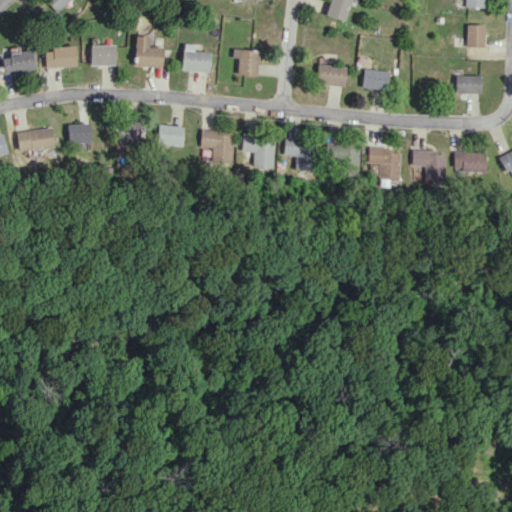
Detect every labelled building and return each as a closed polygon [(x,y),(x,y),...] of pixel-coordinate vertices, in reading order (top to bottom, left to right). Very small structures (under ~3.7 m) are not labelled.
[(66,0),(42,0),(55,12),(66,0)] [(343,21),(350,0),(329,0),(324,15),(343,21)] [(464,46),(482,47),(483,24),(465,24),(464,46)] [(163,46),(148,46),(149,36),(135,35),(134,65),(162,66),(163,46)] [(115,64),(114,44),(89,45),(90,65),(115,64)] [(42,47),(43,67),(75,66),(74,46),(42,47)] [(257,75),(259,50),(234,48),(233,57),(239,57),(237,73),(257,75)] [(182,70),(209,71),(210,51),(182,50),(182,70)] [(0,66),(0,72),(32,71),(31,51),(0,51),(0,66)] [(345,65),(317,64),(316,84),(344,85),(345,65)] [(387,70),(362,69),(361,87),(386,88),(387,70)] [(479,93),(480,75),(455,74),(454,92),(479,93)] [(138,122),(111,121),(111,142),(138,142),(138,122)] [(89,141),(88,123),(66,123),(66,142),(89,141)] [(181,125),(156,124),(155,144),(180,145),(181,125)] [(52,147),(50,126),(15,130),(17,151),(25,150),(26,158),(40,156),(39,148),(52,147)] [(229,163),(230,130),(199,129),(198,146),(209,147),(209,162),(229,163)] [(251,152),(250,165),(269,167),(273,136),(241,133),(239,150),(251,152)] [(292,169),(312,170),(313,140),(283,139),(282,155),(293,155),(292,169)] [(357,144),(324,143),(323,160),(342,160),(341,176),(355,177),(357,144)] [(395,179),(399,150),(367,146),(366,161),(378,162),(376,177),(395,179)] [(503,173),(511,169),(511,148),(496,155),(503,173)] [(410,165),(422,165),(422,180),(442,181),(443,151),(411,150),(410,165)] [(484,172),(483,151),(452,152),(453,172),(484,172)]
